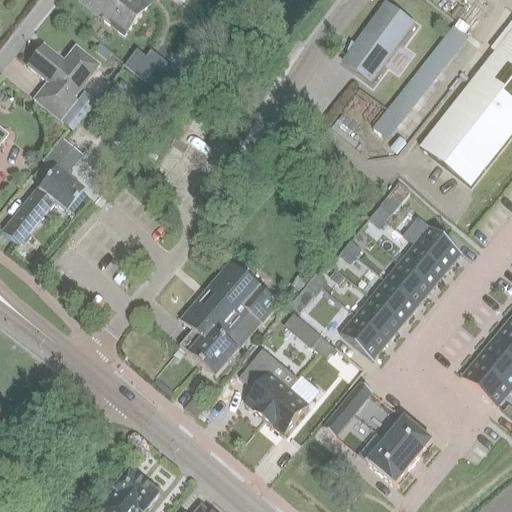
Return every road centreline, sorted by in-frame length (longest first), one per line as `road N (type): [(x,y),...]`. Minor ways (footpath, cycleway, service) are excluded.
road 1 (residential): [(404,511),(471,428),(402,373),(511,237)]
road 2 (residential): [(240,160),(84,366)]
road 3 (secondary): [(250,511),(108,387)]
road 4 (residential): [(15,511),(108,387)]
